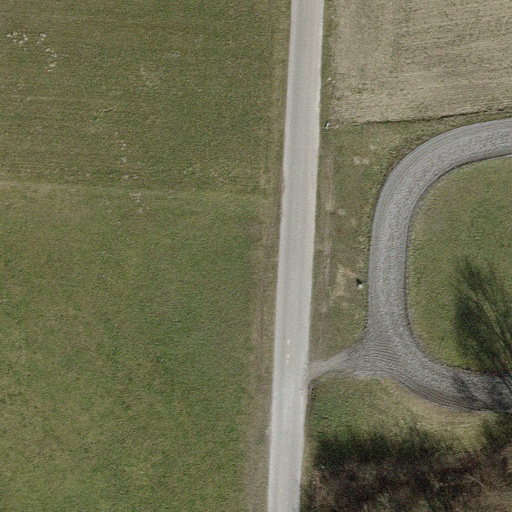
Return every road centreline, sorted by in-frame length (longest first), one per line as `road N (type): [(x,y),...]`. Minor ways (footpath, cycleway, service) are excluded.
road 1 (unclassified): [(283,511),(308,0)]
road 2 (unknown): [(435,398),(390,354),(390,228),(406,171),(463,139),(511,133)]
